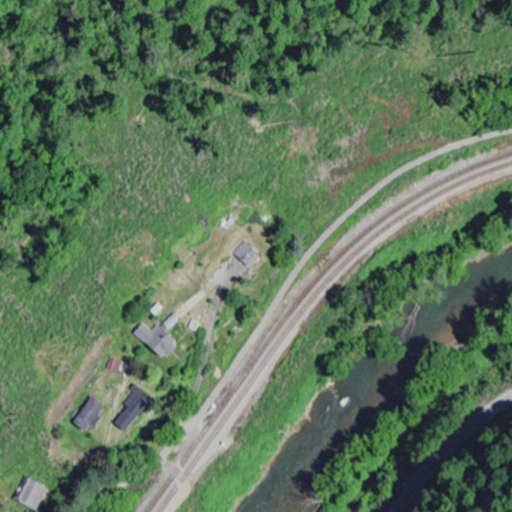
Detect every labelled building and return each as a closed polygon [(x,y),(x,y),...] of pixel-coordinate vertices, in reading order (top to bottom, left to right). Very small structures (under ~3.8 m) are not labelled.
[(258,255),(245,242),(233,255),(246,268),(258,255)] [(164,326),(170,332),(180,321),(174,315),(164,326)] [(158,326),(151,333),(143,324),(133,334),(160,363),(177,347),(158,326)] [(121,406),(125,409),(113,425),(123,434),(136,417),(139,419),(154,401),(136,387),(121,406)] [(104,407),(88,398),(72,426),(88,435),(104,407)] [(15,502),(36,511),(38,511),(48,490),(25,480),(15,502)]
